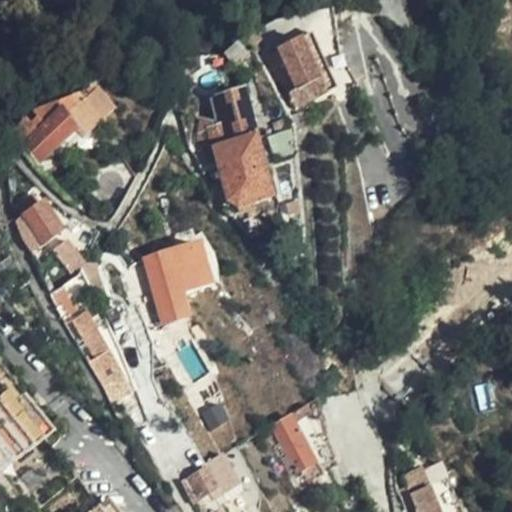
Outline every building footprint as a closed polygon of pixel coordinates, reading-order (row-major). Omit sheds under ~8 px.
[(319,79),(299,40),(277,52),(277,55),(271,58),(277,70),(284,66),(297,91),(319,79)] [(198,120),(191,154),(213,148),(253,137),(240,92),(209,101),(213,116),(221,114),(225,128),(209,131),(210,120),(198,120)] [(26,122),(23,119),(11,130),(40,161),(53,149),(74,130),(82,137),(114,108),(101,93),(93,101),(90,98),(36,114),(26,122)] [(74,130),(53,149),(61,157),(82,137),(74,130)] [(296,132),(269,134),(271,167),(298,164),(296,132)] [(253,137),(213,148),(221,178),(261,166),(253,137)] [(221,178),(207,182),(221,202),(226,200),(237,206),(270,198),(261,166),(221,178)] [(18,202),(26,215),(38,241),(41,243),(60,232),(43,204),(40,205),(32,193),(18,202)] [(26,215),(16,221),(20,233),(27,248),(38,241),(26,215)] [(211,283),(200,244),(170,253),(181,293),(211,283)] [(73,279),(80,269),(64,245),(54,252),(73,279)] [(50,294),(56,308),(70,300),(63,285),(50,294)] [(100,380),(112,405),(126,397),(117,376),(123,372),(85,312),(65,325),(100,380)] [(0,468),(20,454),(42,435),(0,382),(0,468)] [(288,413),(267,426),(294,472),(313,459),(288,413)] [(65,511),(96,511),(100,509),(42,435),(20,454),(65,511)] [(0,473),(30,511),(65,511),(20,454),(0,468),(0,473)] [(438,511),(420,466),(402,472),(407,486),(399,489),(408,511),(438,511)] [(207,468),(182,482),(193,503),(217,489),(207,468)]
